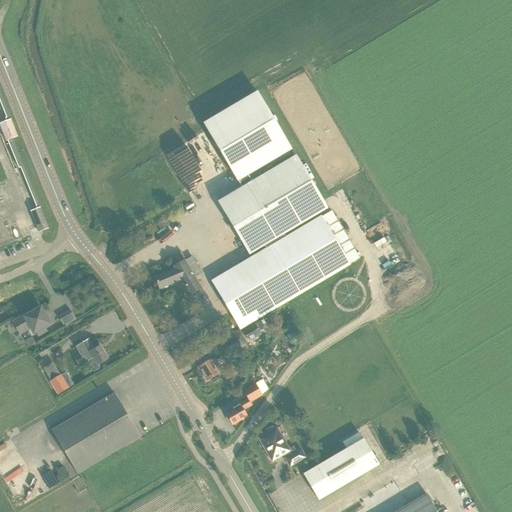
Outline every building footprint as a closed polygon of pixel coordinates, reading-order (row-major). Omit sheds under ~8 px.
[(18,137),(11,119),(0,90),(0,99),(7,117),(6,118),(8,121),(0,123),(0,124),(6,141),(8,140),(20,168),(21,168),(38,209),(31,211),(33,216),(39,231),(49,228),(13,139),(18,137)] [(292,150),(287,141),(258,91),(203,123),(242,189),(219,202),(250,255),(265,246),(267,250),(213,282),(240,329),(351,263),(360,258),(333,211),(287,238),(280,225),(322,200),(297,156),(252,183),(249,176),(292,150)] [(387,249),(376,253),(378,258),(390,254),(387,249)] [(196,276),(202,273),(193,256),(175,267),(176,270),(156,278),(160,289),(182,280),(191,295),(203,288),(196,276)] [(41,309),(29,316),(27,314),(16,320),(23,333),(33,327),(39,337),(48,332),(46,328),(53,324),(49,316),(46,318),(41,309)] [(70,322),(76,319),(71,309),(64,313),(70,322)] [(218,342),(220,346),(219,346),(225,357),(261,335),(254,325),(230,340),(228,336),(218,342)] [(293,332),(287,337),(292,345),(299,340),(293,332)] [(76,347),(82,357),(76,361),(80,368),(87,364),(88,363),(93,372),(95,372),(100,370),(100,367),(99,365),(108,359),(101,346),(96,349),(89,339),(76,347)] [(208,381),(219,373),(224,370),(217,358),(212,361),(212,360),(200,367),(208,381)] [(50,381),(58,395),(73,386),(65,372),(62,374),(50,381)] [(227,415),(233,425),(248,416),(244,411),(253,406),(251,402),(263,395),(256,384),(244,391),(248,399),(232,408),(234,411),(227,415)] [(52,431),(78,474),(141,437),(115,393),(52,431)] [(284,456),(285,458),(284,458),(290,468),(307,458),(301,448),(296,451),(294,446),(290,449),(277,427),(276,428),(272,427),(266,430),(266,433),(258,438),(272,463),(284,456)] [(320,501),(376,467),(380,465),(364,439),(364,440),(359,432),(343,442),(347,449),(304,475),(320,501)] [(71,474),(63,478),(66,486),(75,482),(71,474)] [(437,511),(427,494),(395,511),(437,511)]
